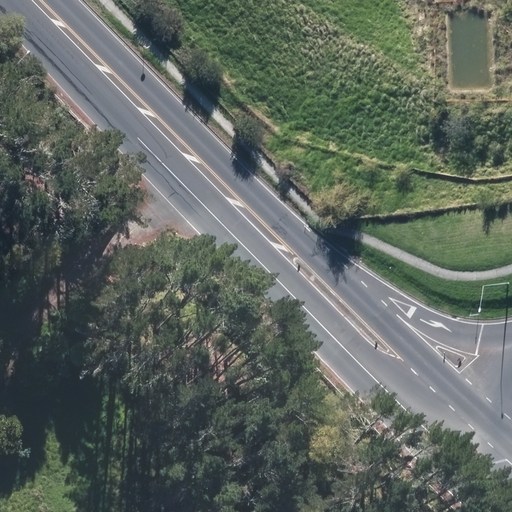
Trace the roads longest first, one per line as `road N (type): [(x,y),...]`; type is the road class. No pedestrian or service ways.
road 1 (secondary): [(272,225),(479,401)]
road 2 (secondary): [(272,225),(409,310),(511,341)]
road 3 (secondary): [(201,189),(22,0)]
road 4 (secondary): [(495,511),(314,335)]
road 5 (secondary): [(480,439),(314,335)]
road 6 (secondary): [(314,335),(221,238),(201,189)]
road 7 (unknown): [(165,151),(81,253)]
